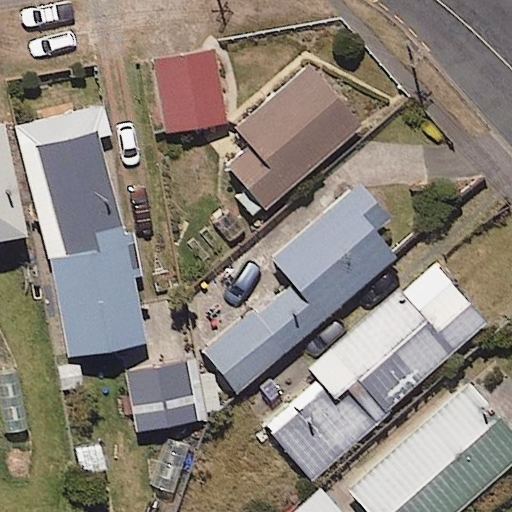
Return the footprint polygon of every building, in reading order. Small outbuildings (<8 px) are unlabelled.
[(226,126),(215,52),(148,62),(159,136),(226,126)] [(361,129),(311,69),(238,130),(253,148),(227,169),(263,211),(361,129)] [(144,346),(97,111),(17,127),(64,363),(144,346)] [(0,244),(22,239),(0,139),(0,244)] [(388,220),(359,186),(269,264),(287,284),(202,358),(236,397),(393,261),(371,235),(388,220)] [(485,326),(427,263),(256,420),(314,482),(485,326)] [(194,424),(184,368),(127,377),(137,434),(194,424)] [(458,511),(511,466),(511,441),(467,389),(347,492),(364,511),(458,511)] [(105,443),(74,447),(79,481),(110,477),(105,443)] [(336,511),(319,492),(297,511),(336,511)]
